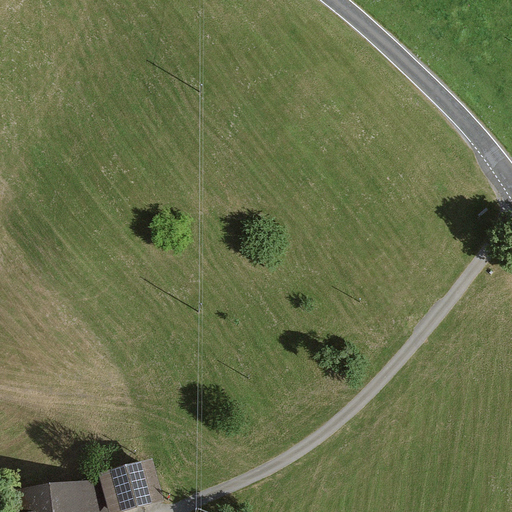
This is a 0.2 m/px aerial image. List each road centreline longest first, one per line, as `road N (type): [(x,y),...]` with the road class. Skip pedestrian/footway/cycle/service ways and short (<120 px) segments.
road 1 (track): [(170,511),(266,469),(335,424),(429,329),(511,205)]
road 2 (unclassified): [(335,0),(461,116),(511,182)]
